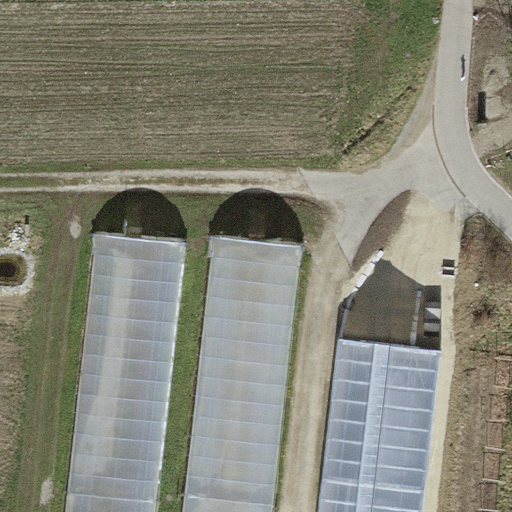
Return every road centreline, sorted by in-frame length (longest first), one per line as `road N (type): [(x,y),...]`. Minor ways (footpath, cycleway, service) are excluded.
road 1 (track): [(462,151),(374,186),(318,324),(300,511)]
road 2 (track): [(374,186),(0,188)]
road 3 (residential): [(464,0),(462,151),(511,214)]
